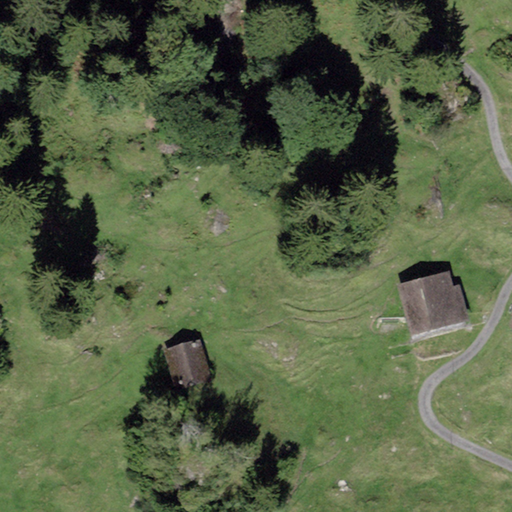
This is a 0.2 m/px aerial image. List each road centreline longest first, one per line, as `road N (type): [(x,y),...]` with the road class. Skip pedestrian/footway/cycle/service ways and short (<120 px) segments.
road 1 (track): [(511,469),(446,435),(428,415),(428,389),(472,359),(511,285)]
road 2 (track): [(511,174),(479,90),(454,57),(382,0)]
